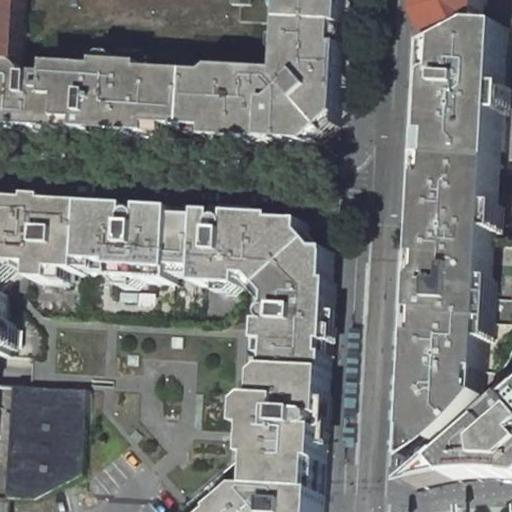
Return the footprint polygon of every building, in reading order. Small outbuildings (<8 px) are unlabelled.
[(0,0),(0,65),(22,67),(25,64),(28,0),(0,0)] [(28,0),(25,64),(22,67),(25,67),(33,76),(59,78),(59,68),(105,71),(105,66),(151,69),(151,74),(214,77),(221,71),(289,76),(290,61),(294,57),(295,44),(291,43),(293,0),(28,0)] [(59,78),(56,124),(86,126),(85,134),(158,139),(159,130),(215,133),(214,142),(309,147),(328,130),(333,135),(350,121),(355,29),(324,27),(325,0),(356,2),(356,0),(293,0),(291,43),(295,44),(294,57),(290,61),(289,76),(221,71),(214,77),(151,74),(151,69),(105,66),(105,71),(59,68),(59,78)] [(355,29),(356,2),(325,0),(324,27),(355,29)] [(488,0),(431,0),(430,20),(447,51),(487,30),(488,0)] [(511,95),(511,72),(511,31),(487,30),(447,51),(444,53),(446,80),(444,82),(442,85),(442,87),(443,91),(444,93),(446,94),(448,94),(450,95),(446,150),(452,152),(456,154),(461,155),(467,157),(473,157),(477,158),(482,158),(485,158),(492,157),(499,156),(507,154),(511,95)] [(59,78),(33,76),(25,67),(22,67),(0,65),(0,129),(22,131),(22,122),(56,124),(59,78)] [(505,188),(507,154),(499,156),(492,157),(485,158),(482,158),(477,158),(473,157),(467,157),(461,155),(456,154),(452,152),(446,150),(450,95),(448,94),(446,94),(444,93),(443,91),(442,87),(436,195),(434,229),(433,240),(503,244),(505,188)] [(56,133),(56,124),(22,122),(22,131),(56,133)] [(85,134),(86,126),(56,124),(56,133),(85,134)] [(319,148),(333,135),(328,130),(309,147),(319,148)] [(38,207),(11,205),(11,215),(0,214),(0,357),(14,358),(16,324),(9,324),(11,296),(7,296),(2,296),(2,291),(7,292),(15,285),(26,275),(26,269),(44,271),(43,276),(43,286),(65,287),(65,276),(92,277),(92,268),(95,210),(78,209),(77,218),(58,217),(58,215),(38,213),(38,207)] [(77,218),(78,209),(38,207),(38,213),(58,215),(58,217),(77,218)] [(312,238),(313,227),(282,225),(261,224),(261,226),(237,225),(236,225),(234,223),(232,222),(229,222),(227,223),(225,225),(225,218),(208,217),(207,223),(186,222),(186,215),(154,213),(153,221),(152,221),(150,219),(148,218),(145,218),(143,219),(141,221),(140,221),(140,220),(114,218),(114,211),(95,210),(92,268),(122,270),(121,284),(182,287),(183,273),(205,274),(204,288),(249,291),(250,280),(261,281),(278,299),(278,300),(277,313),(274,315),(272,318),(272,320),(274,324),(274,327),(278,327),(276,372),(331,375),(334,316),(337,255),(326,254),(312,238)] [(153,221),(154,213),(114,211),(114,218),(140,220),(140,221),(141,221),(143,219),(145,218),(148,218),(150,219),(152,221),(153,221)] [(282,225),(282,221),(225,218),(225,225),(227,223),(229,222),(232,222),(234,223),(236,225),(237,225),(261,226),(261,224),(282,225)] [(511,244),(503,244),(433,240),(445,282),(437,282),(434,283),(430,288),(421,467),(435,458),(449,447),(471,427),(491,404),(508,380),(511,371),(511,244)] [(331,375),(336,376),(339,316),(334,316),(331,375)] [(184,338),(173,337),(173,349),(184,349),(184,338)] [(140,356),(129,355),(129,366),(140,367),(140,356)] [(328,511),(329,497),(324,497),(326,466),(331,466),(331,453),(324,452),(325,434),(329,428),(328,423),(327,420),(333,420),(336,376),(331,375),(276,372),(253,371),(253,382),(245,381),(243,425),(260,426),(259,445),(242,444),(240,464),(187,511),(185,511),(328,511)] [(86,476),(91,393),(32,390),(18,389),(13,496),(12,501),(24,502),(24,501),(37,501),(86,476)] [(205,395),(197,394),(195,430),(203,430),(205,395)] [(511,422),(446,485),(461,484),(478,482),(508,482),(511,481),(511,422)] [(137,430),(131,436),(139,444),(145,438),(137,430)] [(89,482),(79,482),(78,488),(78,492),(88,493),(89,487),(89,482)]
